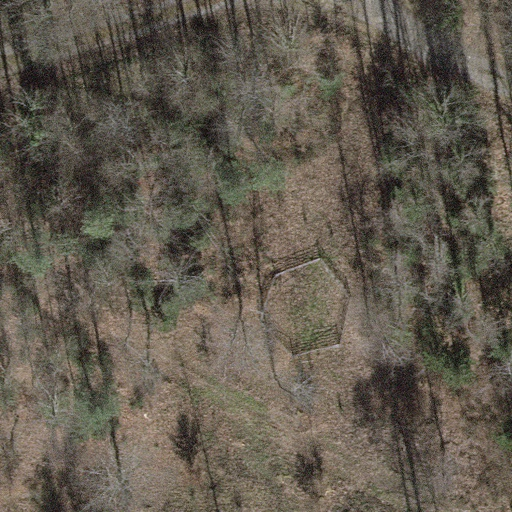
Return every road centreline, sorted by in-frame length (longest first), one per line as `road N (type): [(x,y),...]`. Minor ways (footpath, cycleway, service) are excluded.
road 1 (track): [(344,0),(511,70)]
road 2 (track): [(0,52),(168,0)]
